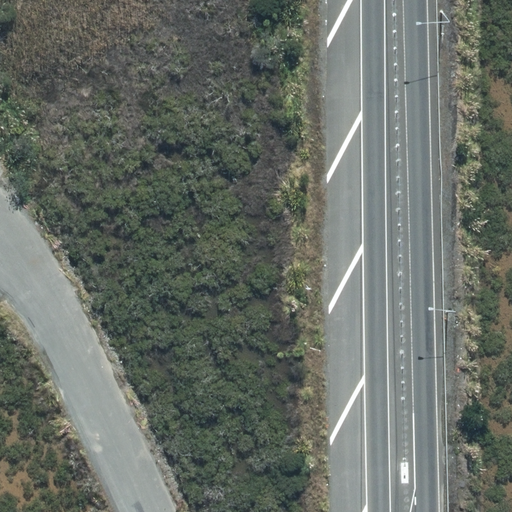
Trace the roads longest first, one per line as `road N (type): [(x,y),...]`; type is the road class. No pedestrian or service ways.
road 1 (primary): [(415,0),(425,511)]
road 2 (primary): [(378,511),(370,0)]
road 3 (residential): [(0,249),(55,320),(138,511)]
